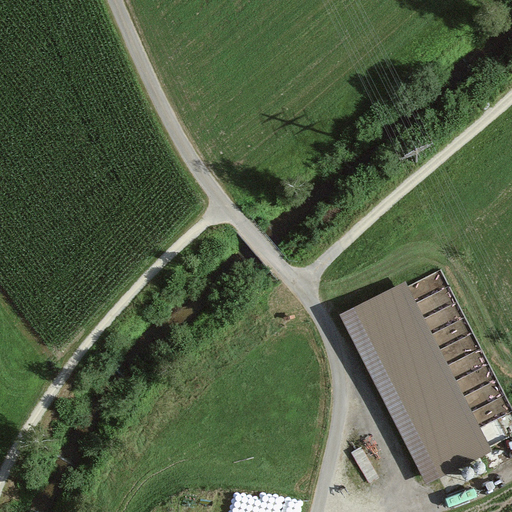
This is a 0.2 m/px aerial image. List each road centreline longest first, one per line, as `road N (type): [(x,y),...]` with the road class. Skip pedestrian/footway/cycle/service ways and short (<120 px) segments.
road 1 (track): [(225,204),(90,340),(40,404),(0,480)]
road 2 (track): [(305,292),(511,96)]
road 3 (track): [(225,204),(151,83),(116,0)]
road 4 (track): [(305,292),(332,340),(340,379),(317,511)]
